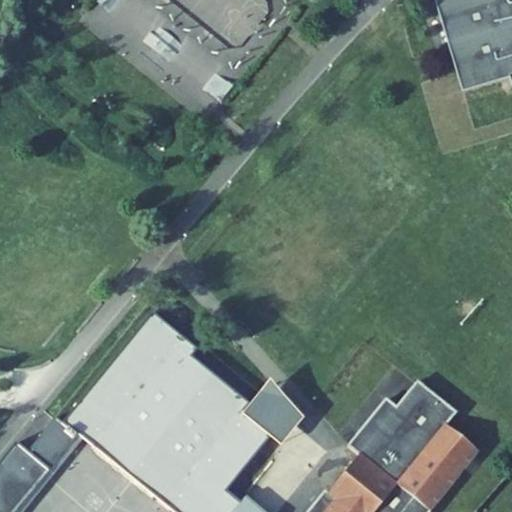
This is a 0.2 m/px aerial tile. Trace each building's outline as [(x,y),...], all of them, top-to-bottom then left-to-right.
[(511,0),(434,0),(456,72),(463,94),(508,80),(511,90),(511,89),(511,0)] [(103,433),(92,446),(171,511),(234,511),(241,505),(225,492),(272,436),(243,412),(249,406),(190,358),(184,365),(172,355),(178,347),(184,340),(152,314),(73,408),(90,422),(95,416),(108,427),(103,433)] [(190,358),(178,347),(172,355),(184,365),(190,358)] [(430,511),(478,455),(446,427),(456,416),(418,384),(397,410),(387,401),(348,447),(357,455),(310,511),(430,511)] [(90,422),(103,433),(108,427),(95,416),(90,422)] [(0,511),(14,511),(48,471),(76,436),(55,418),(27,453),(16,444),(0,464),(0,511)]
